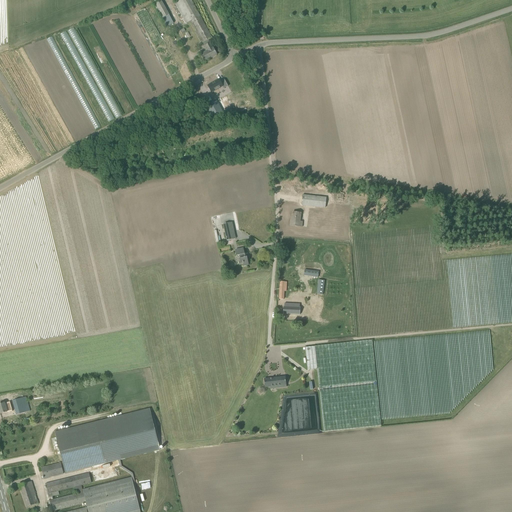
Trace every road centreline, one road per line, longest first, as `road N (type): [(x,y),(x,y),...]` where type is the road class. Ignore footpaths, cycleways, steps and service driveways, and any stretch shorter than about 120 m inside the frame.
road 1 (unclassified): [(511,327),(271,346),(278,232),(258,45)]
road 2 (unclassified): [(0,188),(233,57)]
road 3 (unclassified): [(258,45),(424,38),(511,12)]
